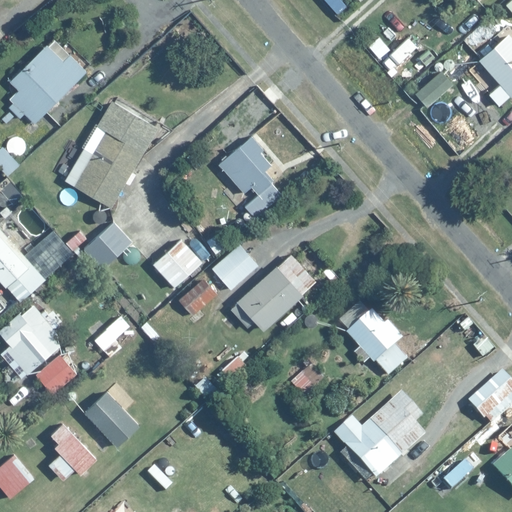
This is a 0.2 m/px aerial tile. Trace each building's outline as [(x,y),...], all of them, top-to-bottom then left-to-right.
[(511,94),(511,34),(508,30),(477,58),(510,96),(511,94)] [(18,118),(23,113),(33,123),(85,70),(51,36),(8,79),(17,89),(8,98),(12,102),(7,107),(18,118)] [(108,95),(63,178),(109,203),(154,119),(108,95)] [(266,157),(270,154),(251,133),(218,162),(244,191),(251,185),(257,192),(245,203),(255,215),(280,193),(261,171),(271,162),(266,157)] [(82,246),(101,268),(133,240),(114,218),(82,246)] [(0,280),(18,301),(44,278),(0,226),(0,280)] [(217,228),(205,238),(216,252),(228,242),(217,228)] [(180,237),(152,263),(175,286),(202,260),(180,237)] [(240,241),(211,266),(230,288),(260,263),(240,241)] [(230,308),(241,321),(249,314),(263,329),(317,281),(291,253),(230,308)] [(209,280),(193,294),(187,287),(177,296),(187,306),(193,313),(217,290),(209,280)] [(361,297),(338,317),(389,374),(411,354),(361,297)] [(0,328),(0,334),(9,344),(5,347),(28,374),(32,370),(53,393),(77,372),(57,351),(62,346),(53,336),(58,331),(31,301),(0,328)] [(244,365),(232,351),(216,365),(228,378),(244,365)] [(325,377),(312,362),(291,380),(304,395),(325,377)] [(511,379),(501,368),(466,399),(484,418),(511,392),(511,379)] [(367,399),(356,410),(366,420),(362,423),(353,413),(333,432),(376,477),(424,432),(414,421),(423,412),(400,388),(377,410),(367,399)] [(116,407),(103,393),(84,410),(115,444),(138,423),(120,403),(116,407)] [(53,443),(60,450),(48,462),(63,478),(75,466),(81,472),(104,449),(86,430),(80,436),(62,418),(48,431),(56,440),(53,443)] [(511,422),(490,442),(502,454),(491,464),(511,486),(511,422)] [(12,450),(0,460),(0,486),(8,496),(34,474),(12,450)]
